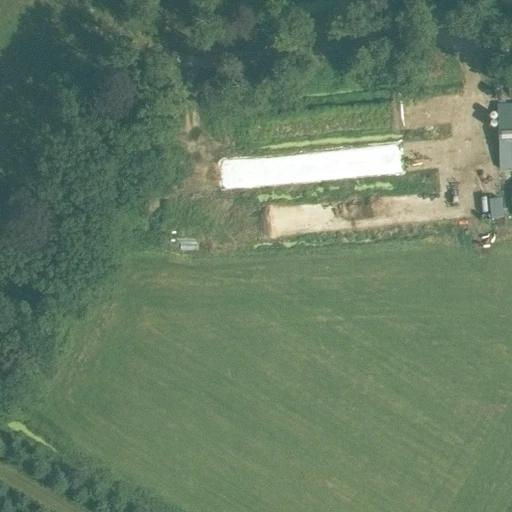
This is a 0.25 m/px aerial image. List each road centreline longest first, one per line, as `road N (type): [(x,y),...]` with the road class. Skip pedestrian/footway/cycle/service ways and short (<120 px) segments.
road 1 (track): [(511,28),(107,69)]
road 2 (track): [(192,0),(0,325)]
